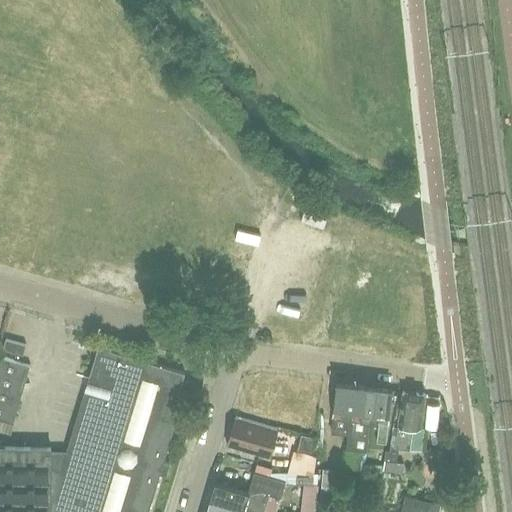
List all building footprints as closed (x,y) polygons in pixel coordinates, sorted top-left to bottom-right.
[(3,350),(24,356),(27,345),(7,339),(3,350)] [(164,461),(176,420),(171,419),(185,373),(102,348),(92,380),(96,381),(91,395),(88,394),(69,455),(51,455),(51,448),(0,446),(0,511),(148,511),(160,473),(166,475),(170,463),(164,461)] [(2,357),(0,363),(0,418),(10,422),(13,423),(30,365),(27,364),(2,357)] [(348,435),(354,384),(336,382),(330,433),(348,435)] [(354,384),(348,435),(344,468),(361,470),(363,452),(367,453),(369,439),(367,433),(369,420),(373,387),(354,384)] [(392,389),(373,387),(369,420),(380,421),(379,431),(378,443),(387,444),(389,422),(388,422),(392,389)] [(421,428),(425,394),(403,391),(397,435),(395,447),(421,451),(424,428),(421,428)] [(278,429),(266,426),(235,417),(227,445),(269,457),(278,429)] [(312,455),(315,439),(302,435),(297,452),(312,455)] [(384,463),(396,464),(398,448),(395,447),(391,447),(390,447),(390,451),(385,451),(384,463)] [(385,510),(410,511),(411,465),(385,465),(385,510)] [(323,470),(320,503),(320,504),(337,505),(339,472),(323,470)] [(216,483),(211,499),(254,511),(275,511),(279,499),(284,482),(284,481),(274,478),(270,476),(254,472),(253,475),(248,492),(216,483)] [(296,484),(314,484),(314,476),(297,476),(296,484)] [(207,511),(254,511),(211,499),(207,511)] [(417,499),(414,511),(437,511),(439,507),(440,503),(417,499)]
